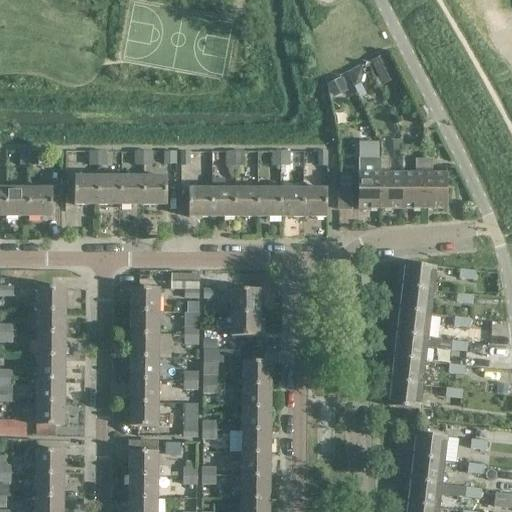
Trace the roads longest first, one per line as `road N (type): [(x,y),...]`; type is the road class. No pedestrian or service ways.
road 1 (residential): [(511,309),(491,230),(379,0)]
road 2 (residential): [(359,511),(338,258)]
road 3 (residential): [(104,261),(100,511)]
road 4 (residential): [(293,262),(296,511)]
road 5 (residential): [(293,262),(104,261)]
road 6 (residential): [(476,232),(376,242),(338,258)]
